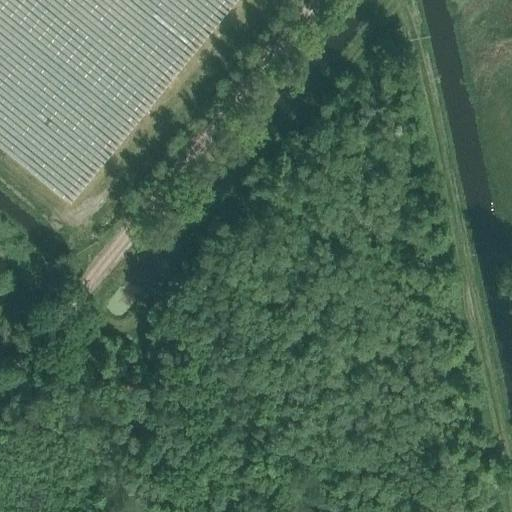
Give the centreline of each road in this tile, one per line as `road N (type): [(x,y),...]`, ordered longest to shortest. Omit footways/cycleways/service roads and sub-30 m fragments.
road 1 (track): [(0,389),(312,0)]
road 2 (track): [(511,483),(416,31),(402,0)]
